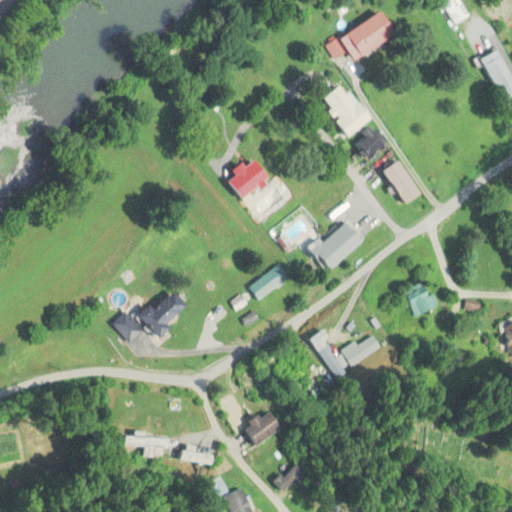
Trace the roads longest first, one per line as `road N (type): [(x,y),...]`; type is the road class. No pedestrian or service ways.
road 1 (residential): [(0,394),(82,372),(196,383),(348,286),(511,161)]
road 2 (residential): [(408,239),(306,105),(255,105),(183,144)]
road 3 (residential): [(286,511),(236,460),(196,383)]
